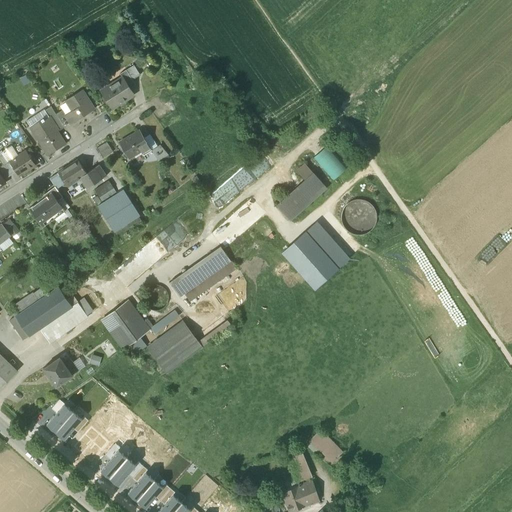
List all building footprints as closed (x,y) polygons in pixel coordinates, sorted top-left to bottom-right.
[(134,65),(126,69),(132,80),(140,75),(134,65)] [(127,83),(132,80),(126,69),(120,73),(122,77),(123,77),(127,83)] [(102,93),(112,109),(127,99),(127,98),(133,93),(127,83),(123,77),(122,77),(108,86),(109,89),(102,93)] [(70,124),(71,125),(95,108),(82,90),(66,101),(73,111),(66,115),(65,116),(70,124)] [(62,110),(56,114),(65,128),(70,124),(65,116),(66,115),(62,110)] [(59,131),(65,128),(56,114),(51,117),(59,131)] [(31,127),(48,155),(65,144),(57,131),(58,131),(58,132),(59,131),(51,117),(50,116),(44,120),(44,119),(31,127)] [(119,142),(129,158),(141,151),(143,155),(152,150),(140,130),(119,142)] [(97,148),(103,158),(113,152),(107,142),(97,148)] [(476,168),(502,156),(496,144),(470,157),(476,168)] [(152,150),(158,161),(168,154),(160,145),(152,150)] [(327,145),(313,157),(333,180),(347,168),(327,145)] [(11,161),(18,157),(11,146),(4,151),(5,152),(3,153),(9,162),(11,161)] [(26,152),(18,157),(11,161),(10,161),(17,171),(19,175),(35,165),(26,152)] [(0,159),(3,163),(4,166),(9,162),(3,153),(0,155),(0,159)] [(82,182),(87,189),(92,186),(106,176),(99,165),(86,173),(78,160),(58,173),(65,183),(67,186),(75,181),(77,185),(80,183),(79,182),(81,180),(82,182)] [(11,161),(9,162),(4,166),(10,174),(11,176),(17,171),(10,161),(11,161)] [(0,174),(3,178),(10,174),(4,166),(3,163),(0,165),(0,174)] [(297,171),(305,180),(313,173),(305,164),(297,171)] [(468,167),(441,186),(445,192),(472,173),(468,167)] [(50,178),(56,188),(65,183),(58,173),(50,178)] [(277,205),(290,219),(326,188),(313,173),(305,180),(277,205)] [(94,190),(102,201),(116,191),(109,180),(94,190)] [(50,190),(58,200),(62,197),(55,187),(50,190)] [(98,206),(114,231),(139,215),(123,189),(98,206)] [(30,209),(43,226),(65,210),(58,200),(50,190),(37,200),(38,202),(30,209)] [(353,201),(344,207),(342,218),(345,228),(354,234),(365,233),(374,227),(376,216),(373,206),(364,200),(353,201)] [(6,229),(14,223),(10,219),(2,225),(6,229)] [(177,220),(113,270),(125,286),(190,236),(177,220)] [(14,223),(6,229),(11,235),(13,237),(20,231),(14,223)] [(315,223),(305,232),(338,268),(347,260),(315,223)] [(6,229),(2,225),(0,226),(0,243),(8,237),(11,235),(6,229)] [(283,252),(315,288),(338,268),(305,232),(283,252)] [(13,243),(8,237),(0,243),(0,245),(4,250),(13,243)] [(169,282),(179,297),(184,293),(231,261),(220,246),(169,282)] [(236,268),(231,261),(184,293),(190,301),(236,268)] [(144,292),(144,302),(151,309),(160,309),(167,302),(167,293),(161,286),(151,285),(144,292)] [(29,335),(40,328),(72,306),(67,298),(59,286),(46,295),(16,316),(23,327),(29,335)] [(10,312),(14,317),(16,316),(46,295),(41,288),(33,293),(33,292),(14,304),(16,308),(10,312)] [(72,306),(78,302),(73,294),(67,298),(72,306)] [(84,297),(78,302),(87,315),(93,310),(84,297)] [(102,320),(123,348),(126,346),(140,336),(149,329),(128,300),(102,320)] [(78,302),(72,306),(40,328),(49,342),(88,316),(87,315),(78,302)] [(175,309),(150,328),(154,333),(179,315),(175,309)] [(23,327),(16,316),(14,317),(10,320),(17,331),(23,327)] [(198,341),(202,346),(231,324),(227,319),(198,341)] [(147,347),(166,372),(182,360),(202,346),(198,341),(183,320),(147,347)] [(17,331),(23,340),(29,335),(23,327),(17,331)] [(140,336),(126,346),(133,355),(146,345),(140,336)] [(0,389),(18,371),(0,353),(0,389)] [(92,354),(89,363),(99,366),(102,357),(92,354)] [(43,368),(56,386),(72,375),(79,371),(73,362),(70,358),(63,362),(60,357),(43,368)] [(73,362),(79,371),(85,366),(79,357),(73,362)] [(49,412),(54,416),(64,404),(60,399),(49,412)] [(47,424),(56,432),(73,411),(64,404),(54,416),(47,424)] [(64,439),(74,428),(82,419),(73,411),(56,432),(64,439)] [(74,428),(78,432),(89,420),(84,416),(82,419),(74,428)] [(78,432),(83,436),(91,427),(93,424),(89,420),(78,432)] [(74,447),(82,454),(100,434),(91,427),(83,436),(74,447)] [(311,439),(328,456),(337,447),(320,429),(311,439)] [(91,462),(101,451),(109,442),(100,434),(82,454),(91,462)] [(101,451),(105,455),(116,443),(111,439),(109,442),(101,451)] [(105,455),(110,459),(118,450),(120,447),(116,443),(105,455)] [(285,463),(295,486),(296,486),(312,479),(307,463),(299,445),(285,450),(290,462),(285,463)] [(328,456),(333,462),(342,452),(337,447),(328,456)] [(101,470),(110,477),(127,457),(118,450),(110,459),(101,470)] [(118,485),(128,474),(136,465),(127,457),(110,477),(118,485)] [(128,474),(133,478),(143,466),(139,462),(136,465),(128,474)] [(133,478),(137,481),(146,472),(148,470),(143,466),(133,478)] [(128,492),(137,500),(154,480),(146,472),(137,481),(128,492)] [(312,479),(296,486),(299,495),(296,497),(301,508),(319,500),(312,479)] [(146,507),(156,496),(163,487),(154,480),(137,500),(146,507)] [(156,496),(160,500),(171,488),(166,484),(163,487),(156,496)] [(289,511),(290,511),(301,508),(296,497),(299,495),(296,486),(295,486),(282,492),(289,511)] [(160,500),(165,504),(173,494),(175,492),(171,488),(160,500)] [(157,511),(173,511),(182,502),(173,494),(165,504),(157,511)] [(188,511),(191,510),(182,502),(173,511),(188,511)]
